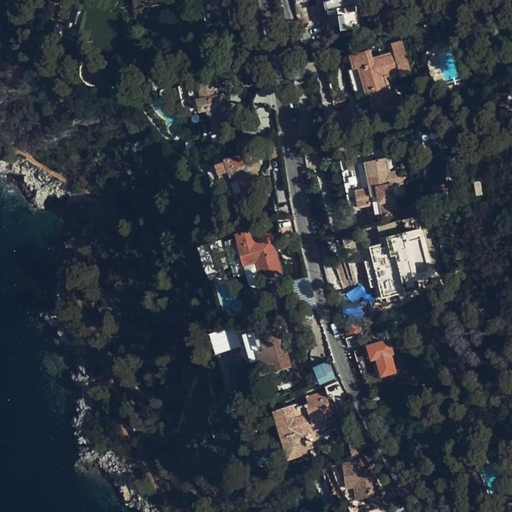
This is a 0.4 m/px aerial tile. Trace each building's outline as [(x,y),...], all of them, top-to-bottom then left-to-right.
[(245,0),(248,14),(253,13),(258,13),(255,0),(245,0)] [(318,0),(323,30),(337,28),(337,30),(354,26),(352,21),(370,16),(369,5),(376,4),(375,0),(318,0)] [(255,24),(262,23),(261,12),(253,13),(255,24)] [(437,44),(455,39),(453,31),(435,36),(437,44)] [(257,53),(267,51),(266,40),(255,42),(257,53)] [(374,57),(372,49),(351,55),(355,68),(350,70),(356,94),(366,91),(367,95),(372,93),(378,115),(404,108),(401,94),(392,95),(386,76),(401,72),(402,78),(412,75),(402,40),(392,43),(394,51),(374,57)] [(161,72),(144,75),(145,84),(163,81),(161,72)] [(221,111),(216,92),(214,93),(212,86),(210,78),(207,79),(205,72),(196,74),(198,83),(179,88),(184,106),(187,109),(188,109),(192,108),(193,113),(208,109),(210,114),(221,111)] [(198,83),(196,74),(195,74),(196,81),(184,83),(184,84),(176,86),(180,103),(181,106),(183,107),(187,109),(184,106),(179,88),(198,83)] [(192,108),(188,109),(191,118),(192,120),(194,121),(196,122),(208,119),(207,117),(222,113),(221,111),(210,114),(208,109),(193,113),(192,108)] [(268,137),(276,135),(273,120),(264,121),(268,137)] [(439,144),(435,130),(421,133),(424,148),(439,144)] [(280,156),(276,135),(268,137),(272,157),(280,156)] [(257,189),(260,185),(256,172),(259,170),(260,166),(256,149),(225,158),(230,175),(232,177),(236,178),(239,178),(243,192),(257,189)] [(345,187),(349,209),(378,204),(380,215),(398,212),(393,186),(405,184),(402,172),(391,174),(390,169),(387,170),(386,159),(369,162),(368,154),(343,159),(348,186),(345,187)] [(395,222),(378,227),(380,239),(386,237),(388,242),(365,248),(369,261),(366,262),(372,286),(376,286),(379,299),(400,294),(399,290),(414,286),(413,281),(418,279),(406,232),(398,234),(395,222)] [(254,229),(223,238),(228,257),(232,256),(238,276),(246,274),(249,282),(250,284),(253,286),(256,287),(259,287),(284,280),(271,233),(257,236),(254,229)] [(449,251),(459,249),(457,240),(447,242),(449,251)] [(304,277),(294,279),(297,294),(306,292),(304,277)] [(320,332),(310,312),(302,315),(311,335),(320,332)] [(268,322),(237,331),(246,363),(260,359),(264,371),(278,367),(279,368),(291,364),(291,363),(283,337),(288,336),(284,323),(281,324),(279,320),(269,324),(268,322)] [(355,333),(353,324),(345,326),(347,335),(355,333)] [(230,350),(224,330),(212,333),(218,353),(230,350)] [(361,350),(355,351),(371,392),(390,385),(386,374),(395,370),(391,357),(394,356),(389,340),(366,348),(366,345),(360,347),(361,350)] [(333,358),(332,355),(321,360),(313,363),(320,382),(339,374),(334,361),(333,358)] [(268,416),(284,466),(305,459),(298,436),(331,426),(328,415),(336,412),(331,399),(328,400),(326,394),(305,400),(307,408),(298,410),(297,407),(268,416)] [(351,446),(363,443),(361,436),(349,439),(351,446)] [(353,455),(365,451),(363,443),(351,446),(353,455)] [(382,464),(375,450),(366,455),(373,468),(382,464)] [(332,490),(339,502),(383,495),(365,460),(329,465),(325,472),(332,490)]
